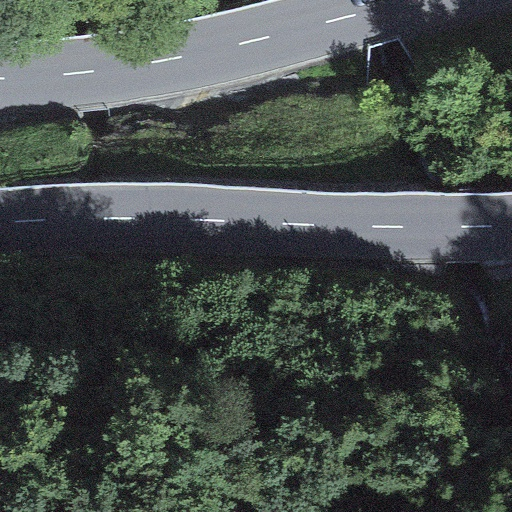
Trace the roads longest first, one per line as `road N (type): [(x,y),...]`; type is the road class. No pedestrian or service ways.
road 1 (secondary): [(511,226),(153,217),(0,224)]
road 2 (secondary): [(0,79),(181,57),(407,0)]
